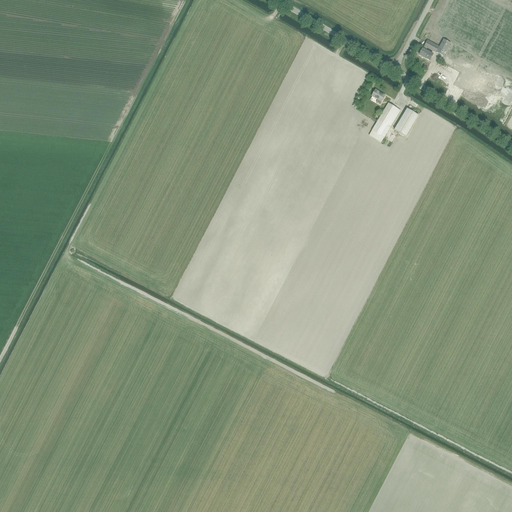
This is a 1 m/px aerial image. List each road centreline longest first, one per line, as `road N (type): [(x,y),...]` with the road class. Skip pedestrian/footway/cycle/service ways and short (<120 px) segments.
road 1 (track): [(120,127),(0,360)]
road 2 (tertiary): [(511,145),(393,70)]
road 3 (tertiary): [(393,70),(275,0)]
